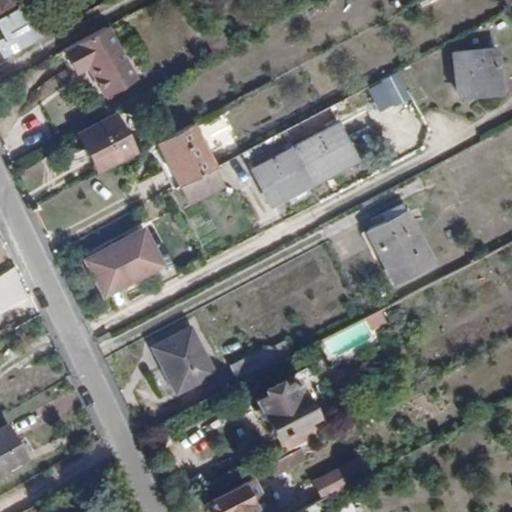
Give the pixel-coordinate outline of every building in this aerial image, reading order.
[(0,0),(0,60),(37,40),(19,7),(23,5),(20,0),(0,0)] [(102,29),(62,50),(74,73),(85,67),(100,97),(130,82),(102,29)] [(455,91),(499,88),(496,51),(453,55),(455,91)] [(392,96),(403,91),(393,71),(382,77),(392,96)] [(131,151),(113,115),(77,134),(96,169),(131,151)] [(201,120),(207,145),(229,140),(223,115),(201,120)] [(176,185),(211,167),(189,124),(155,142),(176,185)] [(286,151),(303,184),(351,160),(334,126),(286,151)] [(264,203),(303,184),(286,151),(248,171),(264,203)] [(214,165),(211,167),(176,185),(186,205),(224,186),(214,165)] [(392,282),(429,263),(402,210),(365,230),(392,282)] [(130,235),(148,270),(158,266),(140,230),(130,235)] [(101,293),(148,270),(130,235),(84,260),(101,293)] [(363,317),(336,331),(346,352),(374,338),(369,327),(384,319),(379,309),(363,317)] [(149,348),(172,393),(210,374),(187,329),(149,348)] [(346,352),(336,331),(331,333),(342,354),(346,352)] [(226,368),(234,384),(273,364),(264,348),(226,368)] [(273,435),(311,416),(292,379),(277,387),(275,383),(259,391),(260,394),(251,400),(270,437),(273,435)] [(283,455),(321,435),(311,416),(273,435),(283,455)] [(0,428),(0,471),(23,459),(4,427),(0,428)] [(259,480),(288,465),(283,455),(254,470),(259,480)] [(258,511),(243,482),(204,502),(208,511),(258,511)] [(320,511),(315,501),(307,505),(305,506),(307,511),(320,511)]
